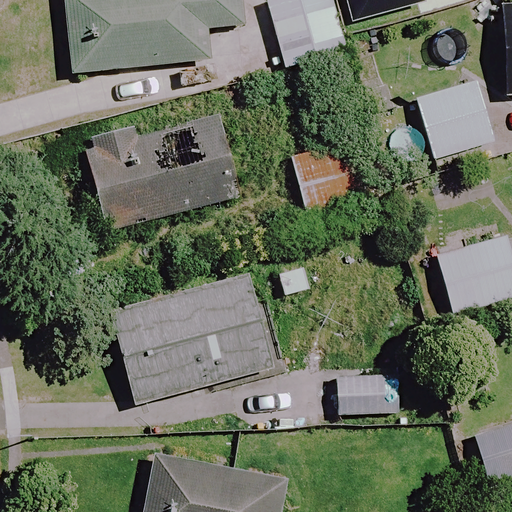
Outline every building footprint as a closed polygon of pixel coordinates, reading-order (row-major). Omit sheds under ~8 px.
[(236,29),(233,0),(57,0),(65,79),(205,65),(201,32),(236,29)] [(289,0),(276,0),(255,7),(276,77),(310,66),(289,0)] [(410,2),(409,0),(346,0),(351,17),(410,2)] [(511,99),(511,7),(492,8),(497,101),(511,99)] [(486,145),(468,86),(402,107),(420,165),(486,145)] [(231,203),(209,120),(132,140),(130,132),(77,146),(101,237),(231,203)] [(361,203),(344,145),(283,162),(300,221),(361,203)] [(511,299),(511,282),(499,241),(432,261),(450,318),(511,299)] [(266,374),(243,280),(105,314),(128,409),(266,374)] [(394,418),(394,379),(329,379),(329,418),(394,418)] [(511,479),(511,421),(462,437),(479,490),(511,479)] [(272,511),(277,484),(145,464),(137,511),(272,511)]
